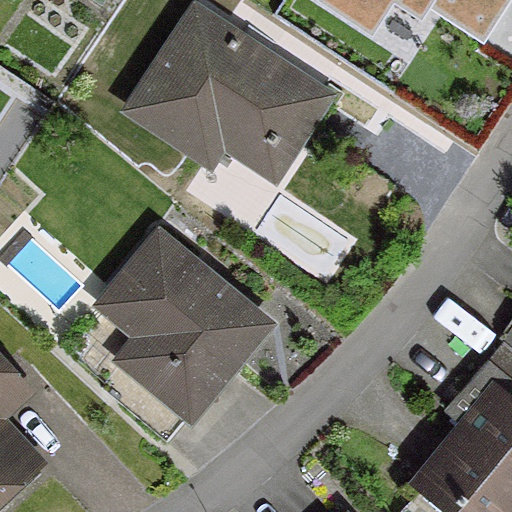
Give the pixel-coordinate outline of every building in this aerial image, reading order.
[(319,0),(318,2),(373,37),(395,2),(424,20),(431,8),(436,0),(319,0)] [(511,0),(436,0),(431,8),(486,42),(511,0)] [(252,136),(280,155),(317,100),(191,17),(130,110),(203,159),(217,139),(240,155),(252,136)] [(185,415),(258,327),(154,241),(100,306),(163,358),(144,381),(185,415)] [(511,312),(494,339),(511,353),(511,312)] [(0,490),(28,465),(0,435),(0,405),(17,390),(0,372),(0,490)] [(511,511),(511,407),(492,392),(420,479),(457,509),(454,511),(511,511)]
